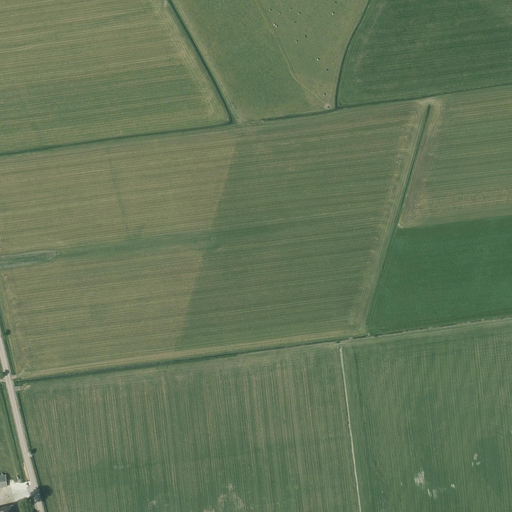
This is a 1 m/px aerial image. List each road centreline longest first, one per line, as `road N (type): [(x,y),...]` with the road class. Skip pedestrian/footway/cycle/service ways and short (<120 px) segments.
road 1 (track): [(431,100),(276,123),(241,118),(176,0)]
road 2 (tertiary): [(40,511),(0,343)]
